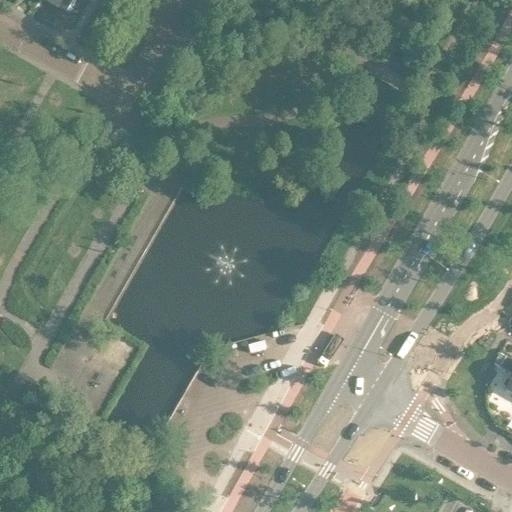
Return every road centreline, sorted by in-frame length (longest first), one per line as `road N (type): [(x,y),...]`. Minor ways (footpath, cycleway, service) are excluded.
road 1 (secondary): [(511,80),(338,378)]
road 2 (secondary): [(374,401),(511,180)]
road 3 (tertiary): [(511,482),(374,401)]
road 4 (secondary): [(338,378),(260,511)]
road 5 (residential): [(114,102),(0,29)]
road 6 (secondary): [(303,511),(374,401)]
road 7 (residential): [(114,102),(178,0)]
